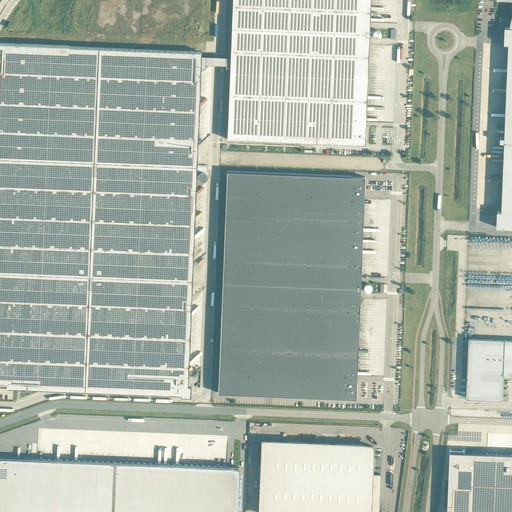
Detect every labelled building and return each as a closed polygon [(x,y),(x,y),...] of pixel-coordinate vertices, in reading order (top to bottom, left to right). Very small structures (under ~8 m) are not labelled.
[(232,0),(227,139),(365,144),(370,0),(232,0)] [(511,27),(510,27),(509,27),(505,137),(501,137),(501,142),(505,142),(501,227),(511,227),(511,27)] [(0,386),(95,390),(181,394),(187,394),(187,389),(188,389),(188,385),(197,172),(200,172),(199,174),(198,175),(198,177),(198,179),(199,180),(201,181),(203,182),(205,181),(206,180),(207,178),(208,177),(207,175),(208,165),(197,165),(201,67),(206,67),(206,64),(206,56),(201,56),(202,51),(0,43),(0,386)] [(218,392),(356,398),(365,176),(227,171),(218,392)] [(372,288),(372,287),(372,286),(372,285),(371,285),(371,284),(370,284),(369,283),(368,283),(367,283),(366,283),(365,284),(364,285),(363,286),(363,287),(363,288),(363,289),(364,290),(365,291),(366,292),(367,292),(368,292),(369,292),(370,291),(371,291),(371,290),(372,290),(372,289),(372,288)] [(511,376),(511,339),(469,338),(467,398),(503,400),(504,376),(511,376)] [(368,511),(370,495),(377,491),(377,485),(379,485),(379,478),(377,478),(378,474),(380,474),(370,473),(372,445),(263,441),(260,511),(368,511)] [(450,470),(447,511),(511,511),(511,454),(465,453),(465,450),(450,449),(449,458),(452,458),(452,470),(450,470)] [(237,511),(239,467),(0,457),(0,511),(237,511)]
